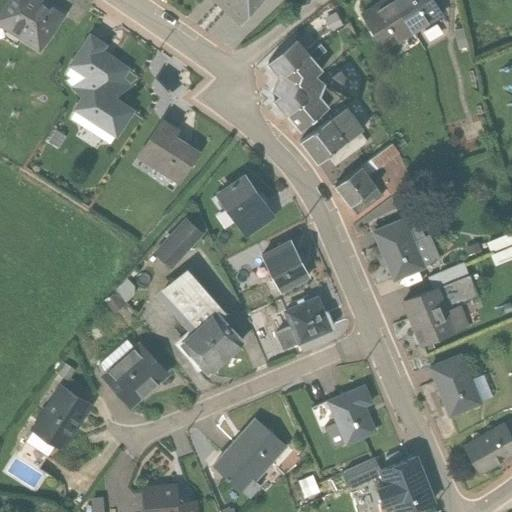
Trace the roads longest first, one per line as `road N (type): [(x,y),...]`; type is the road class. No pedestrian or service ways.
road 1 (residential): [(238,112),(315,205),(371,337)]
road 2 (residential): [(371,337),(138,438)]
road 3 (residential): [(67,0),(238,112)]
road 4 (residential): [(371,337),(448,511)]
road 5 (residential): [(238,112),(374,0)]
